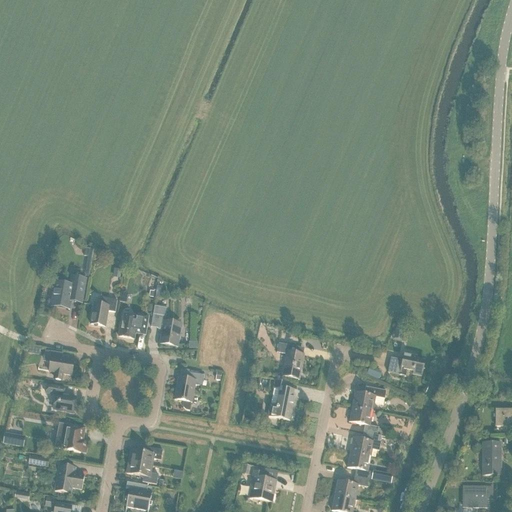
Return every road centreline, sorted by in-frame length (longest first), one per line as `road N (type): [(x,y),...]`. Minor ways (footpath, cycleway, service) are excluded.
road 1 (tertiary): [(422,511),(486,314),(503,47),(511,14)]
road 2 (residential): [(118,425),(157,421),(168,364),(100,352)]
road 3 (residential): [(308,511),(340,350)]
